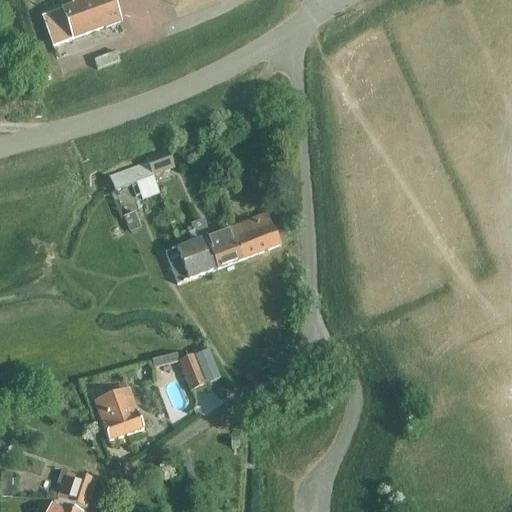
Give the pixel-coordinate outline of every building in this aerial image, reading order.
[(43,18),(54,48),(120,25),(111,0),(73,0),(76,6),(43,18)] [(145,158),(147,162),(158,191),(161,190),(154,172),(173,165),(167,149),(145,158)] [(157,192),(158,191),(147,162),(108,177),(115,194),(137,185),(143,200),(158,194),(157,192)] [(214,187),(217,196),(232,192),(229,182),(214,187)] [(227,226),(240,261),(279,246),(267,215),(233,228),(231,224),(227,226)] [(240,261),(227,226),(222,228),(223,232),(211,236),(204,220),(192,225),(198,241),(204,239),(215,270),(240,261)] [(210,271),(198,241),(165,253),(177,284),(210,271)] [(176,361),(188,392),(204,386),(192,355),(176,361)] [(92,403),(106,442),(140,430),(125,390),(92,403)] [(0,456),(7,459),(14,442),(0,435),(0,456)] [(57,497),(84,507),(93,481),(62,471),(57,484),(61,485),(57,497)] [(0,474),(0,499),(11,500),(12,474),(0,474)]
